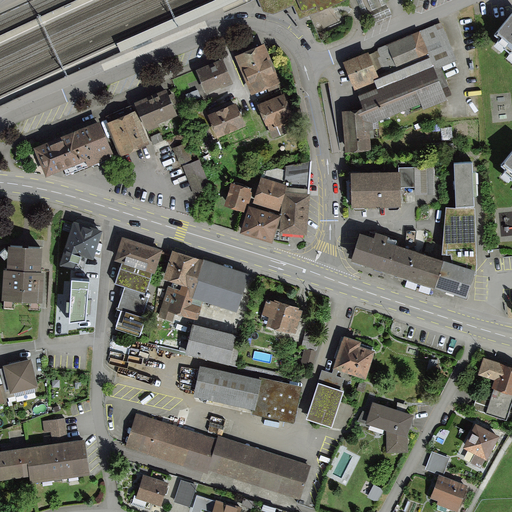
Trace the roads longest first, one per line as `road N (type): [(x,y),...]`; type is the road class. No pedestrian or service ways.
road 1 (residential): [(316,272),(329,226),(327,159),(304,66),(293,41),(272,24),(240,22),(0,125)]
road 2 (primary): [(114,210),(316,272)]
road 3 (residential): [(480,328),(386,511)]
road 4 (primary): [(316,272),(480,328)]
road 5 (residential): [(112,511),(96,399),(98,340)]
road 6 (residential): [(98,340),(114,210)]
road 7 (unknown): [(500,286),(484,248),(479,160)]
